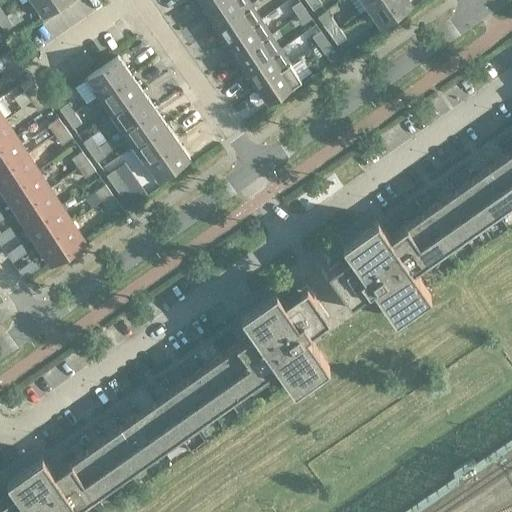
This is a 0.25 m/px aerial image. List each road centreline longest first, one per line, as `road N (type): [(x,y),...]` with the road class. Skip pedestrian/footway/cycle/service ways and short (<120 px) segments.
road 1 (residential): [(257,168),(478,12)]
road 2 (residential): [(38,323),(257,168)]
road 3 (residential): [(257,168),(140,0)]
